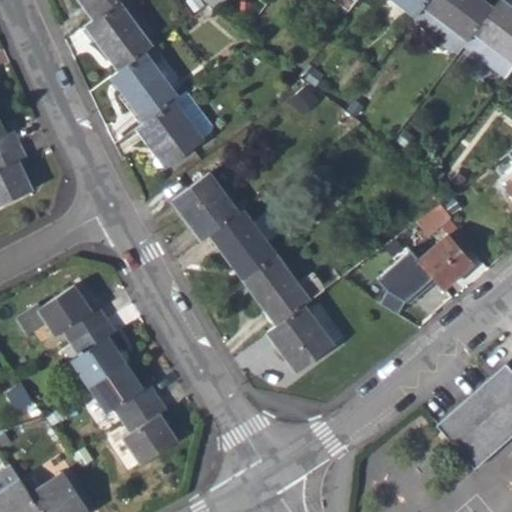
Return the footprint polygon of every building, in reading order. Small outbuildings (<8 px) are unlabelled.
[(79,0),(93,17),(117,0),(79,0)] [(83,25),(117,70),(152,44),(118,0),(117,0),(93,17),(83,25)] [(224,0),(206,0),(206,1),(208,3),(217,11),(224,0)] [(395,0),(415,15),(426,0),(395,0)] [(411,20),(457,54),(464,45),(493,6),(484,0),(426,0),(415,15),(411,20)] [(489,45),(511,61),(511,5),(505,0),(497,0),(493,6),(464,45),(480,57),(489,45)] [(110,76),(144,120),(178,95),(157,67),(161,56),(152,44),(117,70),(110,76)] [(480,57),(506,76),(511,68),(511,61),(489,45),(480,57)] [(193,102),(185,90),(178,95),(144,120),(136,126),(157,153),(165,163),(167,166),(204,138),(202,136),(182,110),(193,102)] [(182,110),(202,136),(211,129),(212,125),(193,102),(182,110)] [(0,151),(19,142),(13,129),(5,133),(0,121),(0,151)] [(26,157),(19,142),(0,151),(0,203),(32,188),(19,160),(26,157)] [(155,166),(161,166),(165,163),(157,153),(154,155),(152,160),(155,166)] [(172,198),(202,239),(210,233),(239,212),(209,172),(172,198)] [(428,232),(448,217),(438,205),(418,219),(428,232)] [(253,220),(243,209),(239,212),(210,233),(243,279),(276,253),(267,241),(279,231),(264,213),(253,220)] [(447,235),(420,259),(445,286),(472,262),(447,235)] [(397,313),(405,299),(408,302),(435,279),(408,248),(375,277),(385,289),(378,302),(397,313)] [(298,284),(276,253),(243,279),(276,324),(303,303),(324,288),(313,272),(298,284)] [(63,330),(71,343),(107,319),(98,305),(91,309),(74,284),(43,304),(39,299),(16,315),(29,333),(47,321),(56,334),(63,330)] [(279,343),(277,345),(297,373),(333,344),(303,303),(276,324),(269,329),(279,343)] [(73,359),(90,385),(126,361),(109,336),(115,332),(107,319),(71,343),(79,355),(73,359)] [(266,331),(277,345),(279,343),(269,329),(266,331)] [(122,351),(120,352),(126,361),(129,359),(130,355),(127,351),(122,351)] [(115,407),(123,420),(158,397),(150,384),(143,387),(126,361),(90,385),(108,411),(115,407)] [(439,423),(474,463),(511,429),(511,372),(505,365),(439,423)] [(167,409),(158,397),(123,420),(130,432),(125,436),(142,462),(177,439),(160,413),(167,409)] [(0,492),(20,480),(12,466),(0,473),(0,492)] [(63,472),(30,494),(42,511),(84,511),(89,509),(63,472)] [(42,511),(30,494),(20,480),(0,492),(0,511),(42,511)]
